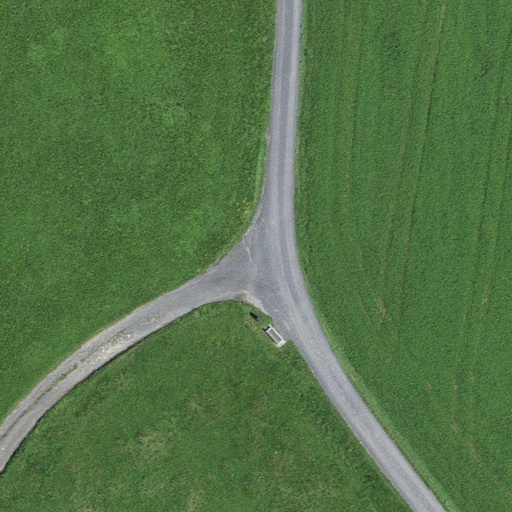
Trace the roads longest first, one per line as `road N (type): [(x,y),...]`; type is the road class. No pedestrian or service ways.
road 1 (track): [(274,272),(137,334),(13,457),(0,484)]
road 2 (track): [(429,511),(342,393),(274,272)]
road 3 (track): [(274,272),(270,208),(293,0)]
